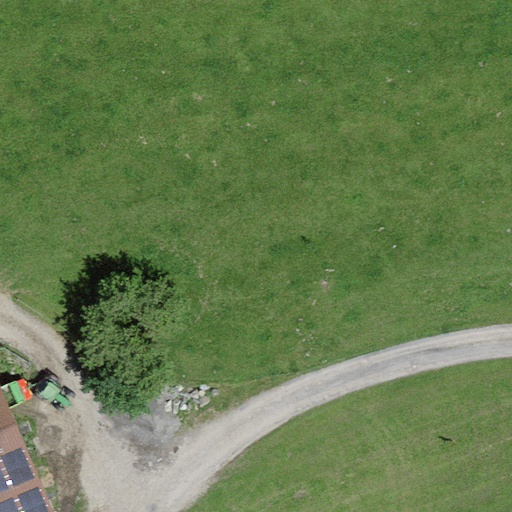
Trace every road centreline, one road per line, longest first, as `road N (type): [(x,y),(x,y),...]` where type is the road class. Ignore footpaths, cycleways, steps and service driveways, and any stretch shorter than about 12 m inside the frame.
road 1 (track): [(511,332),(471,329),(143,483),(128,511)]
road 2 (track): [(0,312),(46,356),(143,483)]
